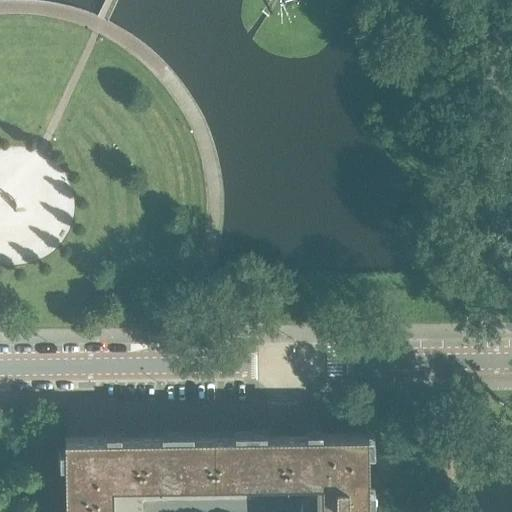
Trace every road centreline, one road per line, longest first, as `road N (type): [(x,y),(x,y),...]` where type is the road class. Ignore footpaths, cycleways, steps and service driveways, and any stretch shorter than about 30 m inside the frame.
road 1 (tertiary): [(0,369),(289,362)]
road 2 (tertiary): [(289,362),(511,362)]
road 3 (residential): [(289,362),(289,510)]
